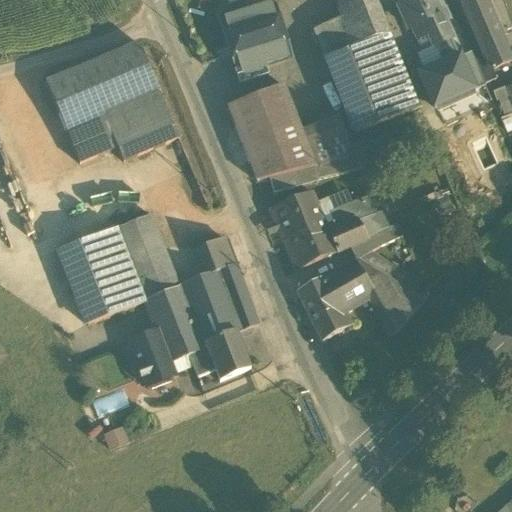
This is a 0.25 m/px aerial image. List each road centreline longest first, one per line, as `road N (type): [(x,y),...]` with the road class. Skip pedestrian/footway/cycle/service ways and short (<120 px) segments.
road 1 (unclassified): [(357,482),(349,448),(295,360),(159,22)]
road 2 (tertiary): [(357,482),(511,336)]
road 3 (residential): [(0,70),(159,22)]
